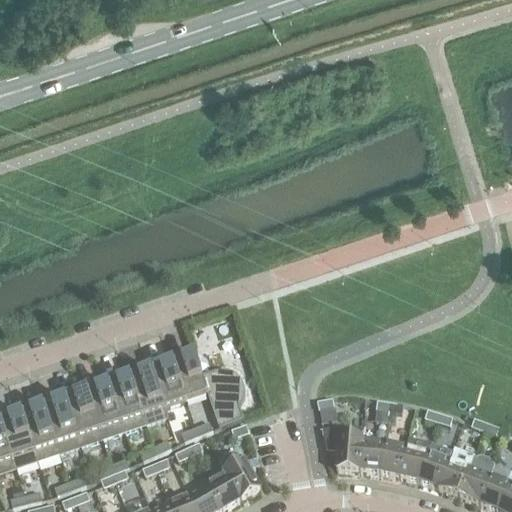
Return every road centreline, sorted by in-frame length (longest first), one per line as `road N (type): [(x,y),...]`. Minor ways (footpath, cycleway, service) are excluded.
road 1 (residential): [(0,377),(511,207)]
road 2 (secondary): [(0,94),(289,0)]
